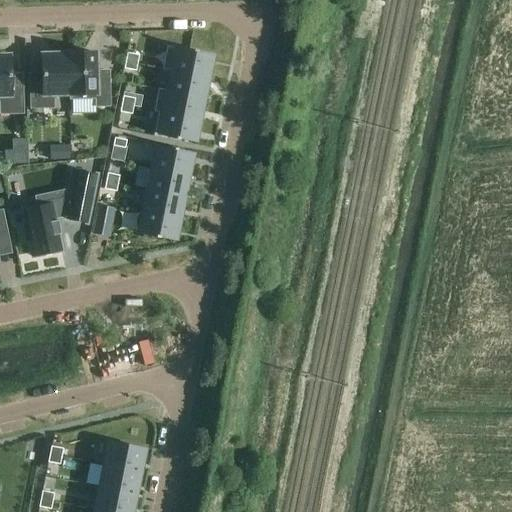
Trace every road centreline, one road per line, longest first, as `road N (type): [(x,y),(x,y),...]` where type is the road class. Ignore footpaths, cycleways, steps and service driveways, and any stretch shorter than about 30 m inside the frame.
road 1 (residential): [(206,271),(251,60),(243,26)]
road 2 (residential): [(0,19),(207,13),(243,26)]
road 3 (residential): [(206,271),(0,313)]
road 4 (residential): [(0,419),(185,377)]
road 5 (residential): [(158,511),(185,377)]
